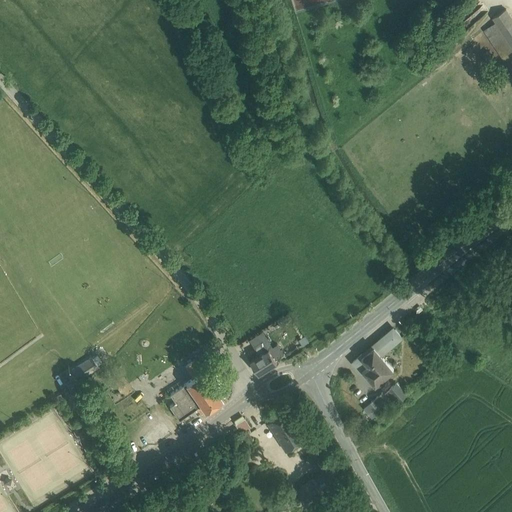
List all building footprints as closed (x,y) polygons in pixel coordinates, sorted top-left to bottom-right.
[(511,17),(506,8),(493,16),(496,21),(511,45),(511,17)] [(511,58),(511,45),(496,21),(484,29),(506,63),(511,58)] [(285,323),(292,318),(288,312),(277,319),(281,325),(285,323)] [(395,329),(363,355),(362,353),(353,360),(362,370),(365,368),(376,382),(393,368),(381,353),(401,336),(395,329)] [(305,335),(299,339),(303,345),(309,342),(305,335)] [(250,339),(238,346),(246,359),(257,352),(250,339)] [(251,360),(252,362),(259,373),(278,362),(276,359),(269,349),(263,340),(254,346),(260,355),(251,360)] [(98,366),(92,356),(71,369),(78,380),(98,366)] [(195,359),(185,365),(193,377),(170,393),(175,401),(170,405),(179,419),(196,407),(200,412),(205,409),(205,410),(222,398),(221,396),(228,391),(215,374),(209,378),(195,359)] [(407,394),(396,382),(389,388),(400,400),(407,394)] [(382,391),(371,401),(380,411),(391,402),(382,391)] [(319,448),(291,406),(269,420),(297,462),(309,454),(319,448)] [(341,481),(319,448),(309,454),(320,472),(297,488),(308,504),(341,481)]
